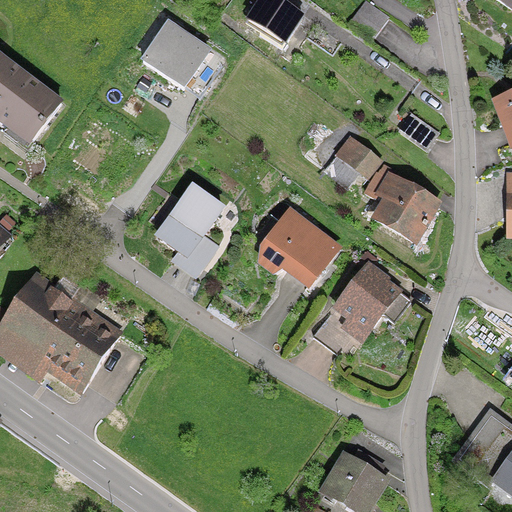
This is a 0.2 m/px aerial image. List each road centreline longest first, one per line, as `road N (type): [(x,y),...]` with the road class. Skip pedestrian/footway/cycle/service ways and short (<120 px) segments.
road 1 (residential): [(442,0),(460,117),(462,226),(411,432)]
road 2 (residential): [(43,203),(49,215),(246,352),(366,417),(411,432)]
road 3 (tertiary): [(162,511),(0,391)]
